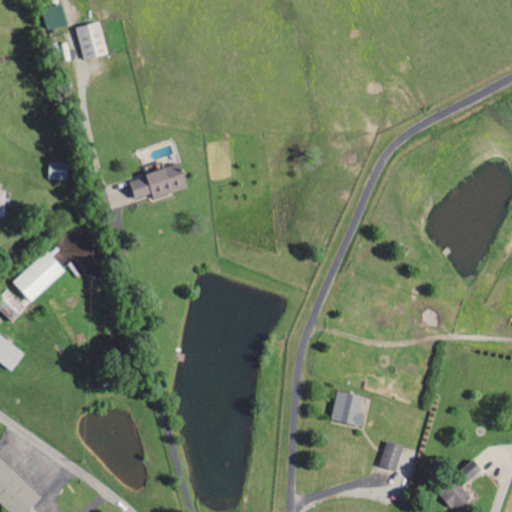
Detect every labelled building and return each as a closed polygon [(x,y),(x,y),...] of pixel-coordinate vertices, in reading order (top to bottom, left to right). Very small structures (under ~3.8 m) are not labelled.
[(48,10),(54,30),(75,24),(69,4),(48,10)] [(114,55),(107,22),(82,28),(89,61),(114,55)] [(73,162),(55,162),(54,179),(72,180),(73,162)] [(140,197),(193,188),(190,168),(137,177),(140,197)] [(0,216),(11,217),(12,190),(0,189),(0,216)] [(18,283),(36,303),(71,270),(53,250),(18,283)] [(31,353),(1,333),(0,334),(0,358),(19,371),(31,353)] [(336,418),(368,426),(371,413),(365,412),(369,395),(343,388),(336,418)] [(384,464),(401,469),(409,445),(391,439),(384,464)] [(33,511),(50,495),(2,450),(0,452),(0,492),(20,511),(33,511)] [(445,488),(462,509),(477,497),(467,485),(469,483),(462,475),(445,488)]
